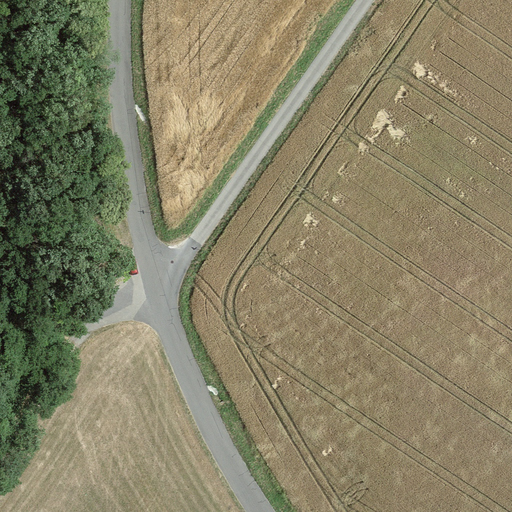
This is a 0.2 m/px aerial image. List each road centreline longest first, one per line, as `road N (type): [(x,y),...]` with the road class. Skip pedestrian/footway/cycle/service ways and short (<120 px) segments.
road 1 (unclassified): [(259,511),(231,471),(152,292),(365,0)]
road 2 (track): [(152,292),(119,117),(120,0)]
